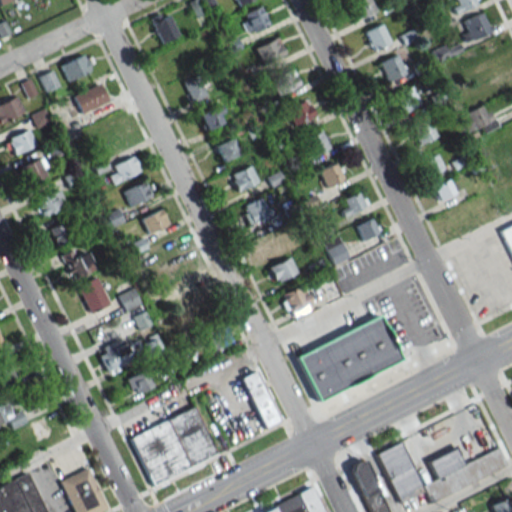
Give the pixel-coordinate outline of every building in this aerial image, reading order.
[(356,19),(375,10),(369,0),(348,0),(356,19)] [(447,0),(454,14),(478,2),(476,0),(447,0)] [(247,33),(268,22),(258,4),(238,16),(247,33)] [(147,18),(159,43),(176,35),(165,10),(147,18)] [(462,20),(468,39),(487,33),(481,14),(462,20)] [(361,33),(372,51),(389,41),(379,23),(361,33)] [(261,65),(284,54),(276,37),(253,48),(261,65)] [(93,68),(86,52),(58,65),(65,81),(93,68)] [(377,62),(385,81),(403,73),(395,54),(377,62)] [(269,76),(275,94),(298,87),(292,69),(269,76)] [(56,83),(49,70),(36,76),(43,89),(56,83)] [(191,102),(205,96),(196,76),(182,83),(191,102)] [(71,95),(79,113),(106,101),(98,83),(71,95)] [(393,94),(402,111),(419,102),(410,85),(393,94)] [(0,119),(21,113),(15,97),(0,101),(0,119)] [(292,125),(313,115),(305,99),(284,109),(292,125)] [(204,129),(226,119),(219,104),(197,114),(204,129)] [(466,132),(479,127),(480,132),(494,128),(486,104),(465,111),(468,121),(463,123),(466,132)] [(435,135),(425,118),(408,127),(417,145),(435,135)] [(94,134),(102,150),(126,138),(118,122),(94,134)] [(11,155),(34,144),(26,128),(4,139),(11,155)] [(303,138),(312,155),(328,147),(319,130),(303,138)] [(221,161),(236,154),(229,138),(213,146),(221,161)] [(420,161),(427,174),(442,167),(435,153),(420,161)] [(107,175),(111,183),(139,171),(132,155),(110,164),(114,172),(107,175)] [(17,165),(26,186),(45,178),(37,157),(17,165)] [(316,171),(325,187),(342,178),(333,161),(316,171)] [(227,175),(235,191),(256,180),(248,164),(227,175)] [(429,187),(437,201),(455,192),(447,178),(429,187)] [(120,192),(128,206),(150,195),(142,180),(120,192)] [(32,199),(39,215),(63,205),(57,189),(32,199)] [(366,204),(358,190),(335,202),(342,216),(366,204)] [(248,225),(270,214),(261,196),(239,206),(248,225)] [(146,234),(167,223),(159,208),(138,219),(146,234)] [(354,225),(359,239),(377,232),(372,218),(354,225)] [(511,259),(511,220),(498,227),(511,259)] [(47,228),(54,245),(70,238),(63,221),(47,228)] [(249,244),(256,259),(281,247),(274,232),(249,244)] [(346,257),(336,236),(321,244),(331,264),(346,257)] [(92,270),(82,247),(59,257),(70,280),(92,270)] [(294,271),(287,257),(266,267),(273,281),(294,271)] [(149,267),(155,281),(175,273),(170,259),(149,267)] [(75,286),(87,313),(107,304),(95,277),(75,286)] [(199,294),(190,277),(173,286),(181,303),(199,294)] [(337,294),(331,279),(319,283),(326,299),(337,294)] [(289,317),(312,308),(302,283),(279,293),(289,317)] [(116,293),(121,309),(137,305),(131,288),(116,293)] [(312,400),(398,364),(377,315),(363,322),(357,308),(330,320),(342,348),(325,355),(324,352),(297,363),(312,400)] [(137,330),(150,324),(144,310),(130,316),(137,330)] [(154,320),(158,330),(167,327),(171,335),(187,329),(180,310),(154,320)] [(234,342),(226,324),(205,333),(213,351),(234,342)] [(104,371),(128,362),(117,333),(100,340),(104,351),(97,353),(104,371)] [(158,344),(152,336),(143,343),(150,351),(158,344)] [(132,395),(151,385),(143,369),(124,379),(132,395)] [(240,377),(260,428),(276,422),(255,371),(240,377)] [(0,403),(0,422),(4,421),(9,429),(24,421),(17,409),(10,413),(3,402),(0,403)] [(127,435),(148,485),(214,456),(193,407),(127,435)] [(373,451),(396,504),(424,492),(427,500),(506,467),(497,447),(460,463),(454,448),(426,460),(434,479),(418,486),(399,441),(373,451)] [(348,464),(366,511),(385,511),(364,458),(348,464)] [(57,479),(71,511),(98,511),(105,509),(86,466),(57,479)] [(44,511),(26,472),(0,483),(0,511),(44,511)] [(260,511),(322,511),(313,489),(260,511)] [(491,511),(511,511),(505,496),(488,504),(491,511)]
